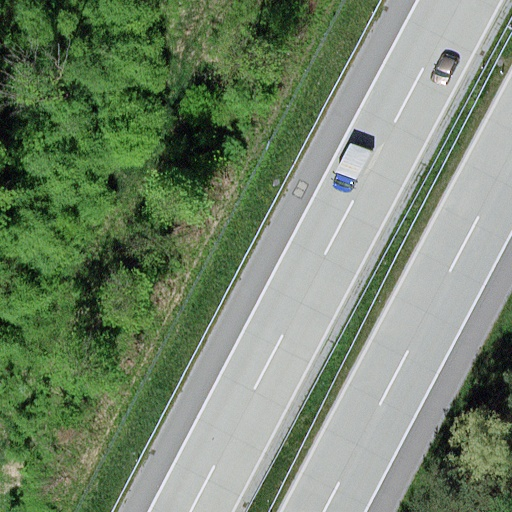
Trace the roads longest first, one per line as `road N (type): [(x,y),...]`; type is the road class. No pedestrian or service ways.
road 1 (motorway): [(463,0),(195,511)]
road 2 (motorway): [(327,511),(511,158)]
